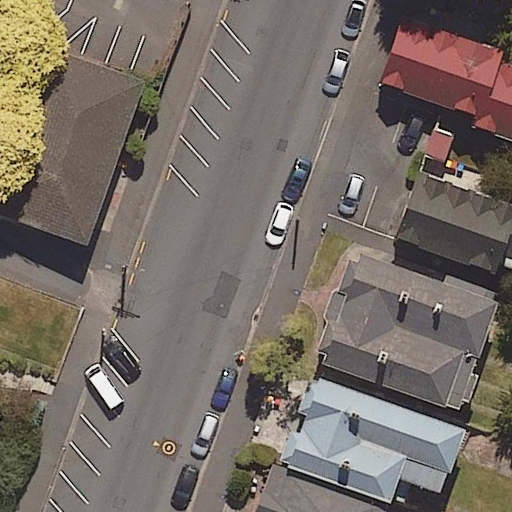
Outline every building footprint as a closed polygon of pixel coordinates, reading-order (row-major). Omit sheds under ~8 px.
[(511,144),(511,70),(493,64),(496,57),(406,24),(383,88),(474,121),(471,129),(511,144)] [(147,82),(39,44),(0,153),(0,215),(88,247),(147,82)] [(511,273),(511,214),(422,178),(397,240),(492,279),(497,267),(511,273)] [(493,296),(352,250),(317,358),(457,404),(493,296)] [(278,464),(383,500),(393,471),(437,487),(459,426),(311,373),(278,464)] [(378,511),(383,500),(278,464),(270,461),(251,511),(378,511)]
